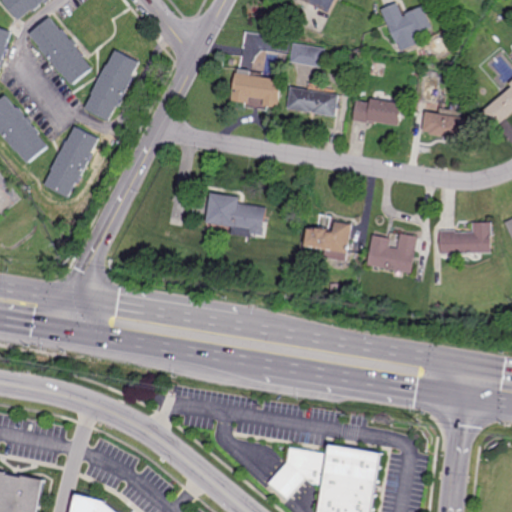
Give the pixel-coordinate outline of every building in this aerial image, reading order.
[(50,0),(45,5),(44,3),(34,11),(32,10),(20,20),(3,0),(50,0)] [(306,0),(332,14),(339,0),(306,0)] [(424,8),(402,17),(397,3),(381,10),(399,54),(423,44),(419,34),(432,29),(424,8)] [(8,25),(0,20),(0,18),(2,15),(10,21),(8,25)] [(62,30),(63,29),(84,54),(83,56),(93,68),(73,85),(62,72),(61,72),(58,68),(57,68),(41,48),(42,47),(31,34),(52,17),(62,30)] [(7,48),(8,49),(0,70),(0,27),(13,32),(7,48)] [(245,49),(242,58),(255,63),(262,44),(257,42),(253,52),(245,49)] [(292,62),(323,68),(327,49),(295,44),(292,62)] [(134,77),(136,78),(120,107),(119,106),(111,121),(87,109),(95,94),(94,93),(109,64),(111,65),(119,50),(142,62),(134,77)] [(238,71),(232,102),(253,105),(254,98),(266,101),(265,107),(279,109),(284,80),(238,71)] [(511,83),(510,85),(511,87),(511,89),(482,114),(494,128),(511,113),(511,83)] [(293,87),(289,110),(338,118),(342,95),(293,87)] [(19,108),(20,108),(41,133),(40,134),(50,147),(30,163),(19,150),(18,151),(0,129),(0,102),(8,96),(19,108)] [(359,101),(356,121),(400,128),(404,103),(372,97),(371,102),(359,101)] [(427,112),(424,132),(468,140),(472,120),(427,112)] [(94,154),(95,155),(79,184),(78,183),(72,195),(71,194),(69,198),(48,186),(55,170),(54,170),(69,141),(70,141),(78,127),(102,139),(94,154)] [(231,228),(230,233),(260,238),(265,207),(237,203),(238,197),(211,193),(206,224),(231,228)] [(492,222),(474,223),(474,231),(440,232),(441,255),(493,254),(492,222)] [(353,226),(337,223),(336,232),(309,227),(306,246),(348,254),(353,226)] [(420,236),(402,233),(399,249),(390,247),(391,238),(373,235),(367,268),(414,275),(420,236)] [(375,511),(320,511),(324,488),(313,486),(307,480),(297,492),(289,501),(272,486),(279,478),(289,464),(292,449),(330,455),(332,445),(386,455),(375,511)] [(40,511),(0,511),(0,471),(47,481),(40,511)] [(76,511),(80,496),(107,503),(117,511),(76,511)]
